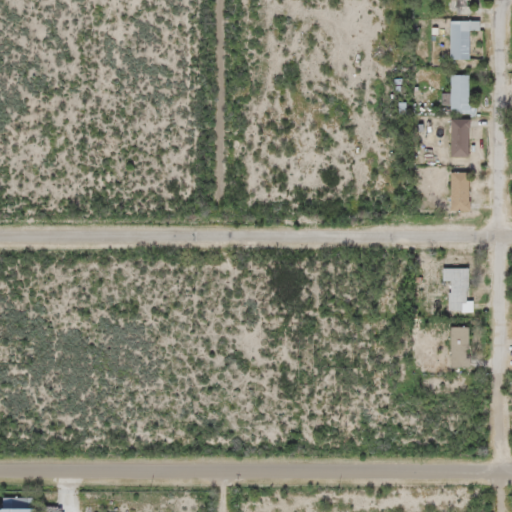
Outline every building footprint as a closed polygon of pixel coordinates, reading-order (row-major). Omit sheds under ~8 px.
[(477,0),(478,10),(454,11),(453,0),(477,0)] [(478,20),(477,59),(455,59),(455,19),(478,20)] [(477,73),(477,112),(459,112),(459,73),(477,73)] [(466,114),(466,76),(447,76),(447,114),(466,114)] [(475,119),(474,154),(454,154),(454,119),(475,119)] [(455,172),(474,172),(475,208),(456,209),(455,172)] [(448,264),(447,280),(458,280),(457,292),(453,292),(452,309),(473,310),(474,265),(448,264)] [(456,325),(477,326),(476,366),(456,366),(456,325)] [(465,328),(447,328),(447,368),(465,368),(465,328)]
